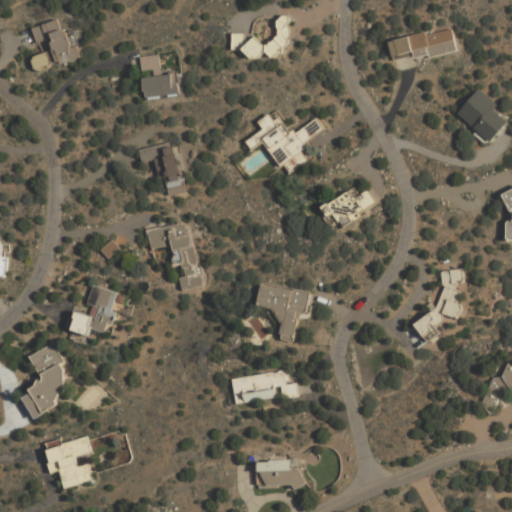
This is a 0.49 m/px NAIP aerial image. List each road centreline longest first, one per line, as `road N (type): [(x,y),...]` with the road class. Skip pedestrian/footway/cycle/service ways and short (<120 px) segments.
road 1 (residential): [(0,323),(44,260),(54,171),(46,134),(0,85),(350,4),(357,91),(397,154),(412,231),(402,265),(340,344),(377,488)]
road 2 (residential): [(326,511),(452,461),(511,447)]
